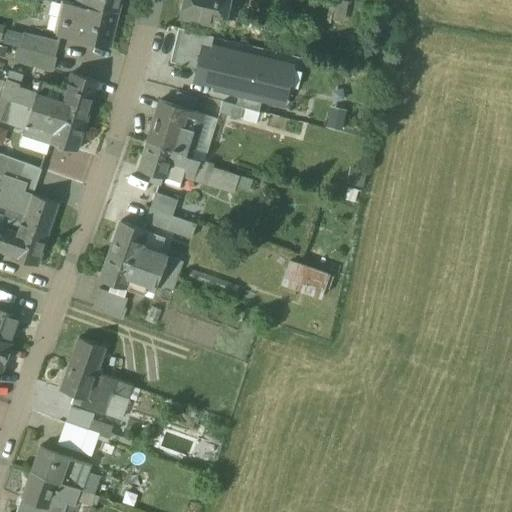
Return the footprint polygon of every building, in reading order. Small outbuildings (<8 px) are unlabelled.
[(76,3),(61,0),(57,20),(62,21),(59,34),(81,39),(82,34),(111,40),(117,13),(88,5),(88,6),(76,3)] [(76,0),(76,3),(88,6),(88,5),(117,13),(120,0),(76,0)] [(183,0),(180,15),(216,24),(220,12),(226,13),(229,0),(183,0)] [(265,23),(230,14),(224,38),(257,46),(267,49),(275,51),(287,54),(291,36),(298,37),(300,28),(269,22),(265,23)] [(58,41),(22,31),(18,46),(20,47),(54,56),(58,41)] [(255,54),(220,45),(213,71),(232,76),(231,80),(242,83),(245,73),(241,73),(242,70),(251,72),(255,54)] [(267,49),(257,46),(255,54),(251,72),(256,73),(257,66),(262,67),(267,49)] [(54,56),(20,47),(15,63),(52,73),(56,57),(54,56)] [(287,54),(275,51),(270,71),(282,74),(287,54)] [(97,81),(72,73),(68,83),(63,82),(62,87),(34,78),(31,90),(20,86),(24,75),(10,71),(2,97),(13,102),(30,108),(35,92),(46,96),(44,100),(59,105),(64,89),(92,98),(97,81)] [(92,98),(64,89),(59,105),(44,100),(46,96),(35,92),(30,108),(83,125),(92,98)] [(2,97),(1,97),(0,99),(0,120),(5,122),(13,102),(2,97)] [(198,112),(159,100),(145,142),(188,156),(189,156),(197,132),(192,130),(198,112)] [(242,107),(221,101),(218,113),(239,119),(242,107)] [(30,108),(13,102),(5,122),(4,124),(24,131),(23,133),(47,142),(51,131),(25,123),(30,108)] [(341,127),(345,107),(329,104),(325,124),(341,127)] [(260,112),(242,107),(239,119),(257,124),(260,112)] [(83,125),(30,108),(25,123),(51,131),(47,142),(75,150),(83,125)] [(188,156),(145,142),(137,170),(165,178),(170,162),(185,167),(188,156)] [(43,170),(0,154),(0,190),(1,191),(3,184),(0,183),(3,174),(27,183),(24,191),(34,194),(43,170)] [(189,156),(188,156),(185,167),(182,177),(192,180),(198,159),(189,156)] [(214,164),(198,159),(192,180),(233,193),(239,176),(213,168),(214,164)] [(348,166),(347,180),(362,182),(364,168),(348,166)] [(34,194),(24,191),(27,183),(3,174),(0,183),(3,184),(1,191),(0,192),(0,207),(7,210),(4,217),(10,220),(47,233),(48,233),(59,203),(34,194)] [(177,201),(154,193),(150,207),(172,215),(177,201)] [(172,215),(150,207),(144,222),(167,230),(172,215)] [(196,224),(172,215),(167,230),(191,238),(196,224)] [(47,233),(10,220),(8,226),(2,224),(0,228),(17,235),(10,253),(10,255),(36,264),(47,233)] [(119,222),(108,254),(161,273),(167,255),(159,253),(157,258),(139,252),(146,231),(119,222)] [(0,228),(0,249),(10,253),(17,235),(0,228)] [(161,273),(108,254),(99,280),(126,289),(131,274),(145,279),(144,283),(156,287),(161,273)] [(184,261),(167,255),(161,273),(178,278),(184,261)] [(329,275),(290,261),(282,284),(321,298),(329,275)] [(239,286),(190,270),(186,280),(236,297),(239,286)] [(178,278),(161,273),(156,287),(173,293),(178,278)] [(145,279),(131,274),(126,289),(152,298),(156,287),(144,283),(145,279)] [(127,298),(99,289),(92,308),(120,318),(127,298)] [(17,317),(0,310),(0,338),(8,342),(17,317)] [(0,365),(8,342),(0,338),(0,365)] [(105,348),(78,338),(69,362),(96,372),(105,348)] [(96,372),(69,362),(59,389),(85,399),(86,399),(96,372)] [(133,386),(96,372),(86,399),(85,399),(82,407),(103,415),(107,404),(124,410),(133,386)] [(91,420),(69,412),(65,422),(87,430),(91,420)] [(112,428),(91,420),(87,430),(95,433),(108,438),(112,428)] [(87,430),(65,422),(59,440),(89,451),(95,433),(87,430)] [(90,463),(39,444),(30,470),(32,471),(59,481),(80,489),(81,489),(90,463)] [(32,471),(22,499),(46,508),(49,509),(54,496),(59,481),(32,471)] [(80,489),(59,481),(54,496),(74,504),(80,489)] [(74,504),(54,496),(49,509),(46,508),(44,511),(59,511),(63,502),(74,506),(74,504)] [(44,511),(46,508),(22,499),(17,511),(44,511)]
